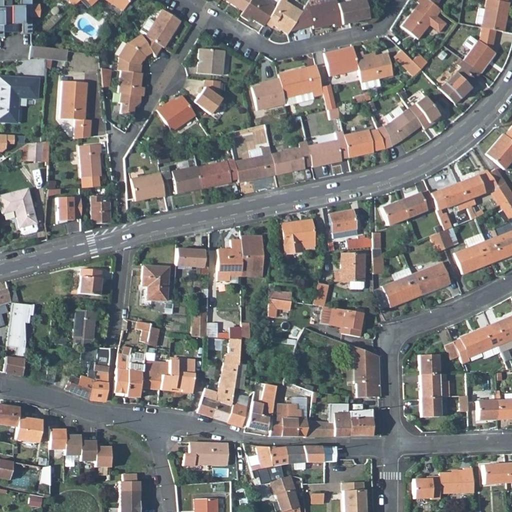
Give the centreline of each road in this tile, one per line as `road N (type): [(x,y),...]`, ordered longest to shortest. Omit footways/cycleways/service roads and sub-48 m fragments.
road 1 (residential): [(123,237),(388,178),(446,148),(511,82)]
road 2 (residential): [(123,237),(117,154),(204,14)]
road 3 (residential): [(389,446),(388,337),(511,278)]
road 4 (residential): [(204,14),(275,52),(381,27),(398,0)]
road 5 (residential): [(154,421),(0,384)]
road 6 (residential): [(0,267),(123,237)]
road 7 (residential): [(511,441),(389,446)]
